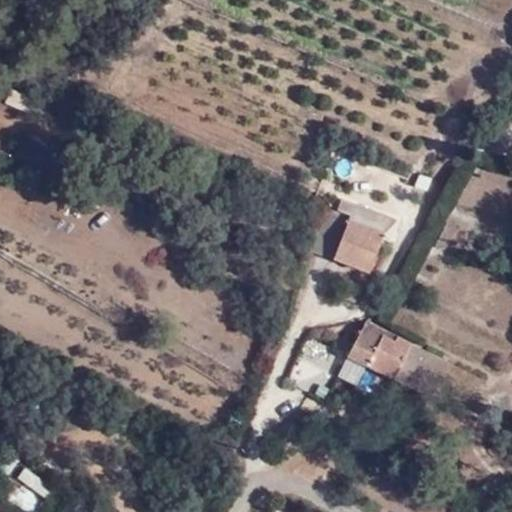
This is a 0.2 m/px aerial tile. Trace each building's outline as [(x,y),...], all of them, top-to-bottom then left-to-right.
[(386,234),(347,220),(332,261),(371,274),(386,234)] [(371,316),(339,377),(359,387),(368,369),(437,405),(460,362),(371,316)] [(24,464),(15,476),(44,500),(54,488),(24,464)] [(14,504),(30,508),(34,492),(18,488),(14,504)] [(71,511),(99,511),(82,498),(71,511)]
